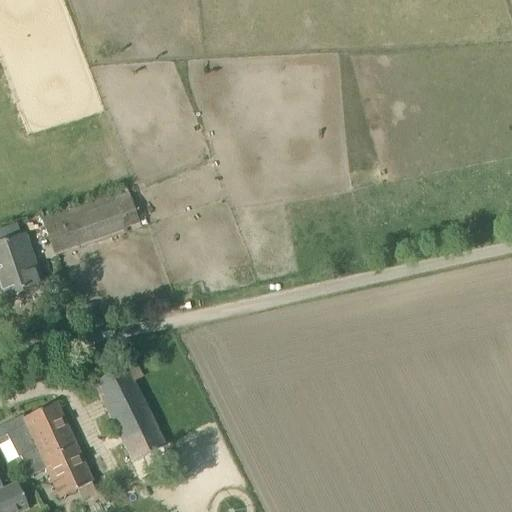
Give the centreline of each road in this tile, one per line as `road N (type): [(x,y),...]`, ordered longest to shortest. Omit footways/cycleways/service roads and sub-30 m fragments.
road 1 (track): [(511,252),(85,341)]
road 2 (unclassified): [(0,363),(85,341),(84,362),(60,384),(0,403)]
